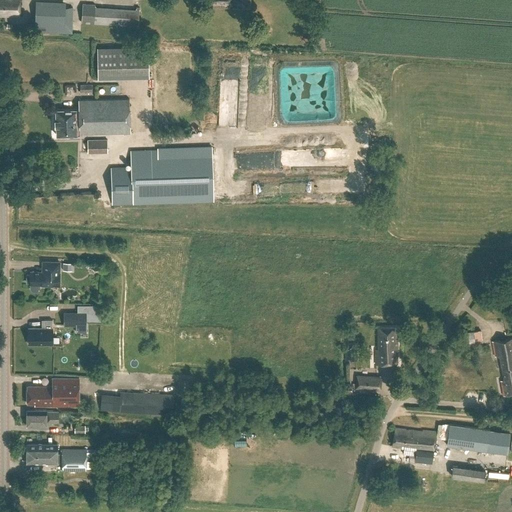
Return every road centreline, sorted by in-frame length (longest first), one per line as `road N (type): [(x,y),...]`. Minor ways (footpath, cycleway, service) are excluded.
road 1 (tertiary): [(4,511),(0,134)]
road 2 (unclassified): [(357,511),(398,396),(470,291),(511,257)]
road 3 (track): [(511,419),(388,413)]
